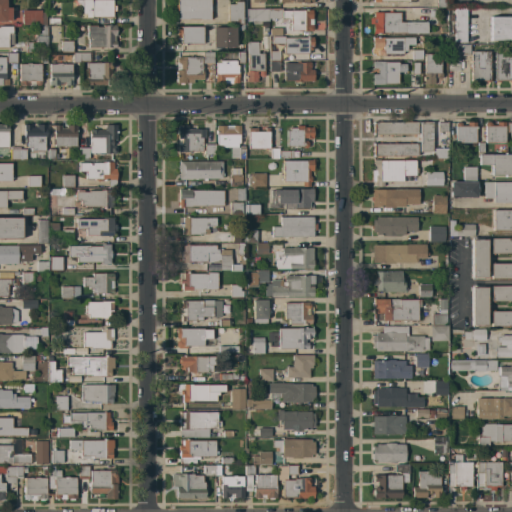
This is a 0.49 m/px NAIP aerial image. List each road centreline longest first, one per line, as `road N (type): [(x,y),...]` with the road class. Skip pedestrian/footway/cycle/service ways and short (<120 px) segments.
road 1 (residential): [(511,103),(0,105)]
road 2 (residential): [(344,0),(342,511)]
road 3 (residential): [(148,0),(147,511)]
